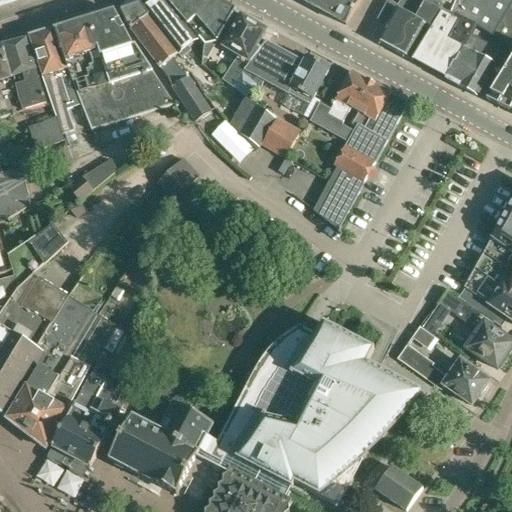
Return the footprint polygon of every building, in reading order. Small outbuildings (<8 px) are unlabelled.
[(200,39),(165,0),(158,0),(145,11),(171,44),(183,59),(192,52),(189,47),(200,39)] [(165,0),(200,39),(205,47),(216,44),(236,11),(218,0),(165,0)] [(301,0),(300,2),(345,26),(361,0),(301,0)] [(451,17),(470,0),(406,0),(421,8),(411,25),(401,19),(395,30),(387,26),(378,42),(412,61),(442,12),(451,17)] [(421,8),(406,0),(401,0),(397,7),(388,2),(378,21),(387,26),(395,30),(401,19),(411,25),(421,8)] [(442,12),(412,61),(445,79),(454,64),(456,65),(471,38),(469,37),(476,26),(494,37),(511,5),(511,0),(470,0),(451,17),(442,12)] [(171,44),(145,11),(140,4),(124,9),(122,13),(129,27),(165,73),(172,89),(197,123),(212,112),(182,68),(173,58),(172,59),(164,48),(171,44)] [(511,5),(494,37),(511,48),(511,5)] [(114,14),(55,32),(68,70),(67,70),(72,83),(75,82),(80,80),(84,74),(98,69),(105,90),(118,86),(115,81),(148,66),(149,66),(136,46),(133,47),(114,14)] [(231,88),(242,74),(260,51),(255,49),(265,31),(256,26),(256,22),(249,19),(245,20),(241,18),(224,48),(238,56),(236,61),(238,62),(232,70),(222,81),(231,88)] [(68,70),(55,32),(31,39),(44,78),(43,78),(56,118),(57,120),(69,116),(58,83),(53,81),(50,75),(67,70),(68,70)] [(498,55),(471,38),(456,65),(454,64),(445,79),(477,96),(493,67),(491,66),(498,55)] [(2,51),(22,113),(46,105),(26,40),(2,46),(3,51),(2,51)] [(260,51),(242,74),(242,75),(232,87),(246,99),(256,86),(251,82),(255,77),(288,95),(291,89),(313,101),(330,69),(307,57),(306,58),(303,57),(295,53),(293,57),(267,43),(260,51)] [(0,119),(22,113),(2,51),(0,51),(0,119)] [(511,58),(486,101),(511,113),(511,58)] [(80,80),(75,82),(91,131),(175,105),(148,66),(115,81),(118,86),(105,90),(98,69),(84,74),(80,80)] [(332,105),(333,106),(328,116),(343,124),(351,108),(359,113),(352,126),(356,128),(335,167),(340,170),(316,213),(312,211),(337,231),(405,109),(399,106),(402,102),(391,95),(352,73),(335,104),(333,103),(332,105)] [(245,125),(240,135),(260,150),(266,139),(276,120),(255,108),(245,125)] [(69,116),(57,120),(62,136),(63,136),(65,142),(65,144),(78,139),(75,131),(69,116)] [(57,120),(56,118),(29,128),(37,152),(48,148),(52,160),(68,154),(64,142),(65,142),(63,136),(62,136),(57,120)] [(277,120),(266,139),(275,145),(272,150),(286,158),(300,133),(277,120)] [(80,181),(70,190),(81,204),(92,195),(119,172),(113,162),(84,178),(80,181)] [(164,180),(159,185),(174,201),(179,196),(180,195),(198,178),(183,162),(165,180),(164,180)] [(0,186),(16,181),(13,172),(0,174),(0,186)] [(0,226),(32,208),(26,180),(0,188),(0,226)] [(227,193),(213,212),(222,219),(237,200),(227,193)] [(240,202),(231,214),(239,220),(248,209),(240,202)] [(511,202),(510,206),(505,215),(501,223),(496,230),(492,237),(488,246),(484,251),(479,261),(474,270),(469,279),(464,288),(471,293),(511,320),(511,202)] [(255,231),(265,218),(253,209),(243,222),(255,231)] [(0,316),(14,298),(20,290),(31,277),(32,276),(65,244),(50,225),(28,243),(8,258),(11,273),(12,275),(13,279),(0,282),(0,316)] [(0,277),(12,275),(11,273),(8,274),(0,241),(0,277)] [(0,413),(4,417),(23,385),(29,375),(41,353),(42,353),(36,349),(58,315),(67,298),(32,276),(31,277),(20,290),(14,298),(0,316),(0,413)] [(32,377),(7,419),(27,435),(38,416),(47,399),(69,363),(71,358),(97,316),(67,298),(58,315),(36,349),(42,353),(41,353),(29,375),(32,377)] [(506,357),(511,347),(511,342),(490,328),(493,323),(465,303),(456,316),(479,331),(465,351),(480,361),(482,359),(497,369),(499,366),(502,368),(508,358),(506,357)] [(38,416),(27,435),(47,450),(48,447),(53,438),(59,427),(94,361),(97,363),(116,327),(97,315),(97,316),(71,358),(69,363),(47,399),(38,416)] [(399,417),(416,396),(364,369),(367,364),(374,351),(323,324),(315,336),(299,328),(292,332),(285,337),(279,342),(273,347),(268,353),(263,359),(258,365),(255,372),(217,443),(206,437),(213,424),(175,404),(160,433),(131,418),(109,460),(177,495),(196,458),(228,474),(227,477),(222,478),(224,485),(218,487),(220,493),(213,495),(215,502),(209,504),(211,509),(204,511),(291,511),(290,508),(292,502),(286,499),(294,484),(306,490),(338,507),(362,460),(359,459),(381,438),(399,417)] [(464,359),(461,363),(461,362),(449,379),(433,367),(434,365),(406,345),(396,360),(441,391),(445,386),(472,405),(480,394),(484,393),(488,387),(487,384),(488,382),(476,373),(479,369),(465,359),(464,359)] [(49,457),(48,459),(49,460),(50,461),(58,466),(60,466),(61,466),(62,464),(70,469),(70,470),(70,472),(71,473),(80,477),(81,478),(83,477),(84,476),(88,468),(90,469),(98,454),(122,408),(129,394),(139,374),(127,368),(118,386),(92,372),(75,405),(51,448),(53,449),(49,457)] [(405,511),(406,511),(422,490),(392,468),(375,491),(405,511)]
